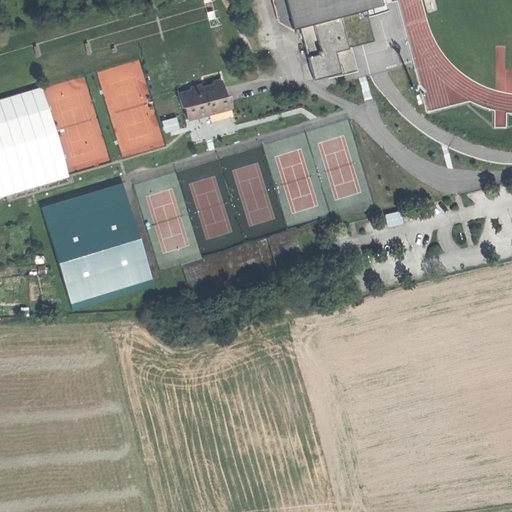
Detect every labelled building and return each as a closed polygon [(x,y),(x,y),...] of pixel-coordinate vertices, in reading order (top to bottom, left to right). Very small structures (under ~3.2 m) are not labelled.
[(211,0),(203,0),(208,19),(216,18),(211,0)] [(284,0),(293,29),(299,27),(357,12),(364,10),(361,0),(284,0)] [(375,0),(361,0),(364,10),(377,7),(375,0)] [(259,54),(277,49),(265,4),(247,8),(259,54)] [(360,23),(357,12),(299,27),(313,79),(353,69),(342,28),(360,23)] [(184,106),(187,120),(232,108),(228,94),(225,95),(221,79),(212,81),(213,84),(202,87),(201,85),(189,88),(190,93),(177,96),(180,107),(184,106)] [(0,197),(69,178),(41,87),(0,99),(0,197)] [(165,131),(179,128),(176,117),(162,120),(165,131)] [(119,177),(38,201),(70,310),(152,286),(119,177)] [(385,213),(387,226),(401,223),(398,211),(385,213)]
